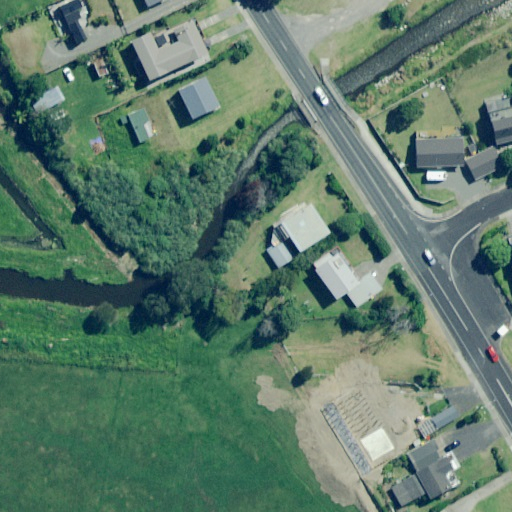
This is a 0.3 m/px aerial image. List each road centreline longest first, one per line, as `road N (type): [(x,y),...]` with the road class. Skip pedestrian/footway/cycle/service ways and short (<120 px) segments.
road 1 (secondary): [(418,252),(255,0)]
road 2 (secondary): [(511,406),(418,252)]
